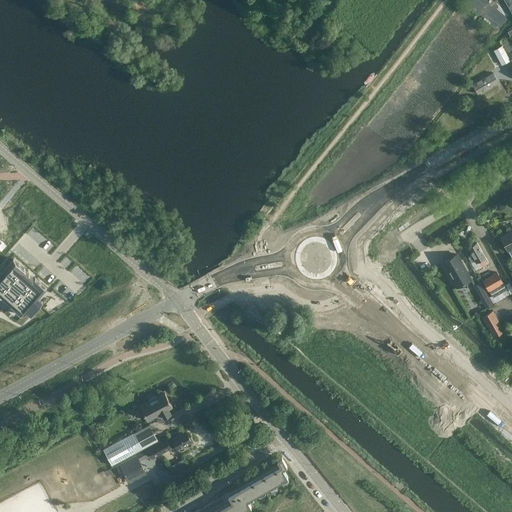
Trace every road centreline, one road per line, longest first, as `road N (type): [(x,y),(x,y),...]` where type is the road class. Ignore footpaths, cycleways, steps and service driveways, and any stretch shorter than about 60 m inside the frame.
road 1 (unclassified): [(179,301),(0,398)]
road 2 (unclassified): [(29,173),(179,301)]
road 3 (tertiary): [(511,428),(377,309)]
road 4 (tertiary): [(284,436),(179,301)]
road 5 (tertiary): [(369,205),(511,121)]
road 6 (residential): [(284,436),(170,511)]
